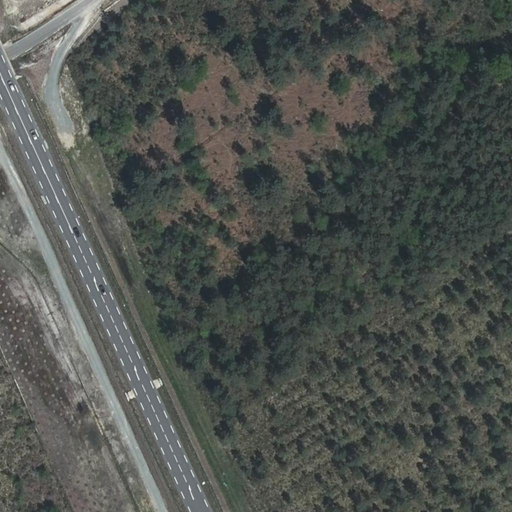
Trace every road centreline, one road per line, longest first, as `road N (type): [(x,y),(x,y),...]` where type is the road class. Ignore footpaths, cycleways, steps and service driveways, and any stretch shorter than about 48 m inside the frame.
road 1 (track): [(116,0),(59,58),(55,100),(246,511)]
road 2 (primary): [(202,511),(0,70)]
road 3 (track): [(0,150),(164,511)]
